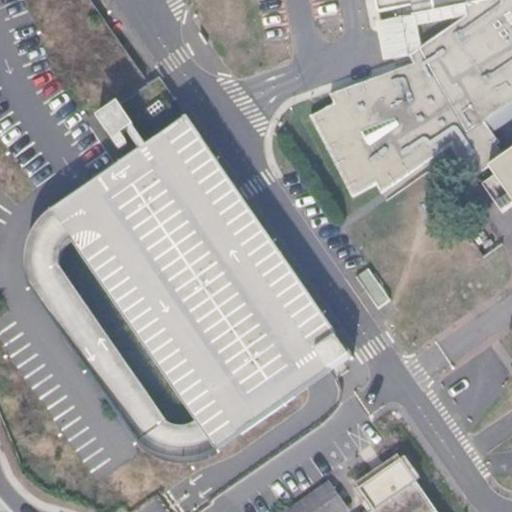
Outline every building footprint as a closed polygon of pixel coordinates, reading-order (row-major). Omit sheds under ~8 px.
[(511,0),(464,6),(467,17),(411,56),(416,64),(332,95),(336,104),(313,116),(355,197),(379,185),(383,194),(451,147),(454,152),(462,164),(472,181),(501,159),(492,148),(501,141),(487,121),(511,104),(511,0)] [(511,0),(378,0),(381,13),(413,8),(414,15),(464,6),(511,0)] [(120,105),(97,121),(113,144),(130,133),(142,152),(149,148),(120,105)] [(351,360),(189,119),(149,148),(142,152),(87,190),(54,212),(38,227),(30,244),(27,259),(27,274),(34,287),(141,435),(156,445),(180,452),(197,454),(217,450),(320,381),(351,360)] [(511,158),(489,174),(511,206),(511,158)] [(373,268),(358,278),(379,308),(393,298),(373,268)] [(377,511),(437,511),(418,484),(404,494),(395,500),(377,511)] [(351,511),(353,511),(335,485),(295,511),(351,511)] [(389,492),(395,500),(404,494),(399,486),(394,489),(389,492)]
